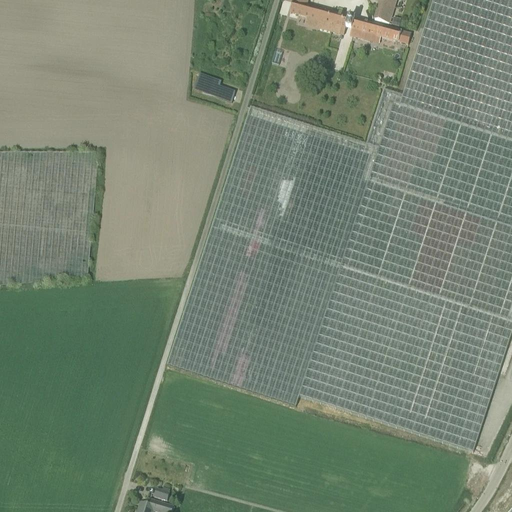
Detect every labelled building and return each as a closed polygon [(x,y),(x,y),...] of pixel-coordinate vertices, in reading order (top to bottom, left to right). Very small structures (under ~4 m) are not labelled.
[(511,0),(434,0),(419,50),(403,99),(384,93),(366,147),(251,110),(167,367),(296,409),(299,398),(473,454),(511,332),(511,0)] [(308,0),(294,0),(290,15),(310,20),(308,26),(346,37),(348,30),(351,20),(324,13),(306,8),(308,0)] [(380,0),(375,22),(389,26),(396,0),(380,0)] [(351,38),(365,42),(379,46),(380,39),(409,47),(412,36),(353,20),(351,20),(348,30),(350,31),(353,32),(351,38)] [(232,105),(235,94),(220,88),(216,100),(232,105)] [(0,288),(86,282),(97,155),(0,154),(0,288)] [(156,491),(154,499),(167,503),(169,495),(156,491)] [(141,504),(138,511),(173,511),(174,509),(147,501),(146,502),(142,505),(141,504)]
